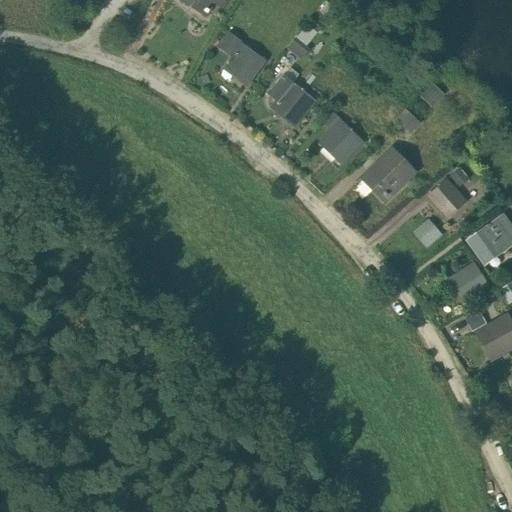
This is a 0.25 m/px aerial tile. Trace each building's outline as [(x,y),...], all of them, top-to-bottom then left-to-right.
[(223,0),(184,0),(204,13),(211,0),(214,0),(221,4),(223,0)] [(300,60),(309,42),(293,34),(284,52),(300,60)] [(242,45),(227,65),(248,81),(263,60),(242,45)] [(292,83),(276,102),(298,119),(313,100),(292,83)] [(341,122),(324,141),(343,159),(360,141),(341,122)] [(411,172),(390,151),(363,178),(384,199),(411,172)] [(463,196),(476,184),(469,176),(456,188),(463,196)] [(448,180),(431,193),(444,211),(462,198),(448,180)] [(411,230),(426,247),(441,234),(427,217),(411,230)] [(485,227),(467,240),(480,258),(498,246),(485,227)] [(473,263),(452,277),(467,300),(488,286),(473,263)] [(511,322),(509,317),(487,329),(499,352),(511,345),(511,322)]
